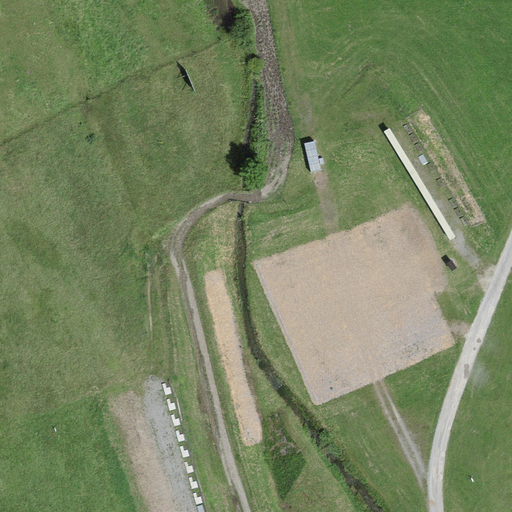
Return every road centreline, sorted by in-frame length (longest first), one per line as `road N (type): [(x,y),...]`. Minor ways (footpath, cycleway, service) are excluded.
road 1 (track): [(201,511),(159,426),(162,249),(202,210),(226,196),(259,194),(273,178),(279,99),(258,0)]
road 2 (track): [(178,232),(232,473),(250,511)]
road 3 (unclassified): [(511,254),(461,372),(435,458),(437,511)]
